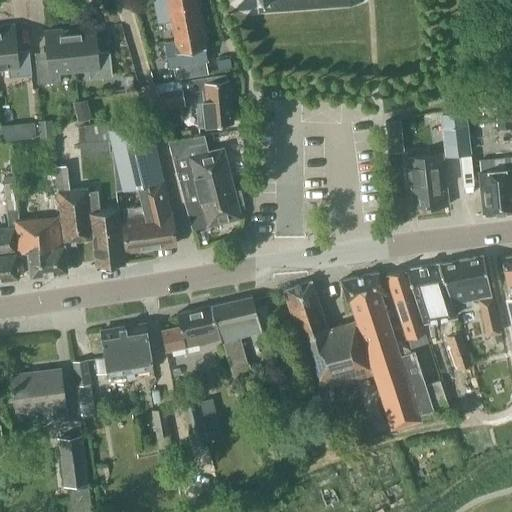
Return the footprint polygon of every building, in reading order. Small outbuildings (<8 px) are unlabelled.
[(169,66),(206,60),(204,47),(205,47),(196,0),(167,0),(175,41),(165,42),(169,66)] [(0,68),(8,68),(8,77),(31,75),(28,50),(16,51),(13,24),(0,25),(0,68)] [(69,28),(73,71),(88,70),(89,79),(111,76),(109,52),(97,53),(94,26),(69,28)] [(59,73),(73,71),(69,28),(44,31),(47,58),(35,59),(37,84),(60,82),(59,73)] [(198,126),(233,122),(228,79),(226,80),(225,74),(156,84),(161,111),(185,106),(183,98),(195,96),(198,126)] [(497,127),(511,125),(511,119),(511,110),(510,97),(494,98),(497,127)] [(73,102),(78,120),(90,117),(86,99),(73,102)] [(440,111),(445,156),(470,153),(465,108),(440,111)] [(53,137),(51,119),(37,121),(39,138),(53,137)] [(109,130),(111,129),(109,120),(93,124),(77,127),(79,142),(80,156),(109,154),(108,140),(110,140),(109,130)] [(126,251),(175,244),(170,212),(170,213),(149,123),(111,129),(109,130),(110,140),(116,190),(137,185),(144,216),(121,219),(126,251)] [(19,138),(18,124),(2,125),(4,140),(19,138)] [(172,159),(207,152),(202,133),(167,140),(172,159)] [(207,225),(239,217),(222,148),(207,152),(172,159),(191,228),(207,224),(207,225)] [(424,207),(446,205),(441,152),(407,156),(407,167),(405,167),(406,168),(404,168),(406,182),(407,182),(407,183),(409,183),(410,194),(412,194),(413,205),(423,204),(424,207)] [(511,168),(511,169),(511,161),(478,164),(478,172),(483,215),(511,212),(511,168)] [(69,189),(66,165),(54,166),(63,242),(93,239),(95,266),(124,263),(118,208),(100,211),(97,190),(93,190),(93,186),(69,189)] [(0,279),(18,277),(13,220),(18,219),(15,182),(3,183),(9,227),(0,228),(0,279)] [(61,245),(58,222),(57,215),(14,220),(17,255),(27,254),(30,276),(67,271),(63,244),(61,245)] [(486,333),(499,329),(482,255),(438,263),(451,303),(465,301),(465,305),(473,304),(472,298),(477,298),(486,333)] [(511,324),(511,255),(501,258),(509,296),(510,297),(508,311),(511,324)] [(453,314),(451,303),(438,263),(406,269),(411,292),(412,291),(424,320),(453,314)] [(424,330),(411,292),(405,269),(385,273),(406,338),(424,330)] [(384,293),(377,272),(340,280),(346,301),(350,300),(390,427),(419,418),(418,413),(447,404),(444,396),(440,383),(439,380),(426,384),(414,349),(411,350),(407,347),(405,346),(402,346),(396,347),(379,294),(384,293)] [(327,329),(313,289),(313,288),(310,280),(283,290),(284,293),(319,399),(333,395),(330,385),(355,378),(372,373),(355,322),(327,329)] [(251,298),(252,298),(251,296),(210,306),(221,338),(235,383),(252,377),(248,363),(246,364),(238,336),(260,329),(261,329),(273,325),(266,304),(254,308),(251,298)] [(165,351),(221,338),(210,306),(176,313),(179,327),(160,331),(165,351)] [(125,366),(127,373),(153,369),(145,323),(125,327),(129,352),(128,352),(129,358),(125,366)] [(107,376),(127,373),(125,366),(129,358),(128,352),(129,352),(125,327),(101,331),(100,331),(104,357),(95,358),(97,374),(106,372),(107,376)] [(471,364),(460,332),(446,336),(456,369),(471,364)] [(481,361),(490,402),(509,397),(500,357),(481,361)] [(72,361),(76,386),(90,383),(86,359),(72,361)] [(54,426),(67,424),(65,403),(63,403),(59,369),(11,375),(15,409),(51,405),(54,426)] [(190,444),(206,441),(197,401),(182,405),(190,444)] [(169,434),(164,407),(151,410),(155,436),(169,434)] [(289,415),(296,438),(324,429),(317,407),(289,415)] [(511,420),(495,425),(498,438),(511,434),(511,420)] [(64,485),(87,482),(81,435),(57,438),(64,485)] [(282,469),(274,441),(256,447),(264,474),(282,469)] [(71,511),(91,511),(88,487),(68,489),(71,511)]
